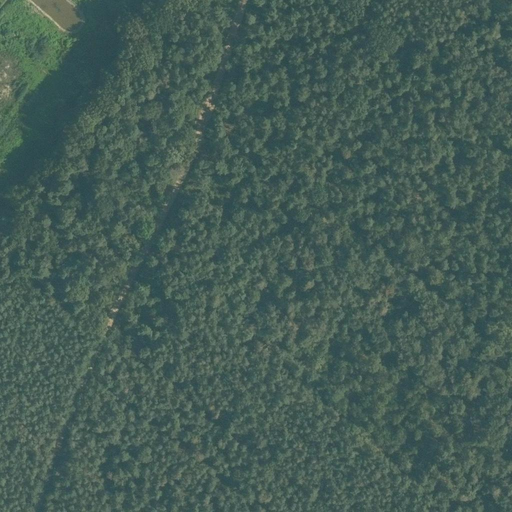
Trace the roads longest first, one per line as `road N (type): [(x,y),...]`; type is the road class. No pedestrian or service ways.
road 1 (track): [(36,511),(99,341),(191,156)]
road 2 (track): [(276,227),(268,241),(511,449)]
road 3 (track): [(475,0),(276,227)]
road 4 (track): [(191,156),(247,0)]
